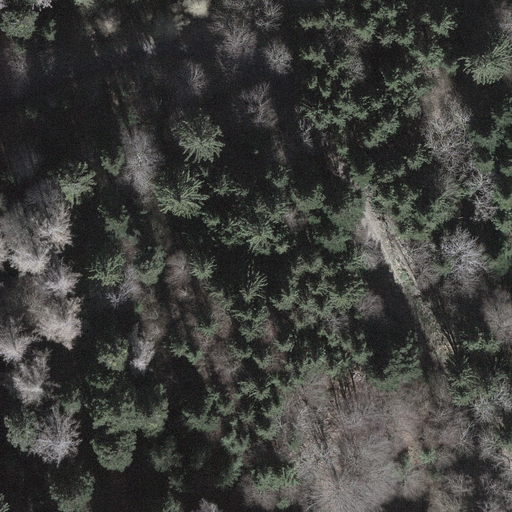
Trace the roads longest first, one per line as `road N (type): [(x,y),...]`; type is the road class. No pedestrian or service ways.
road 1 (track): [(268,71),(400,271),(506,511)]
road 2 (track): [(268,71),(235,51),(179,50),(40,83),(0,104)]
